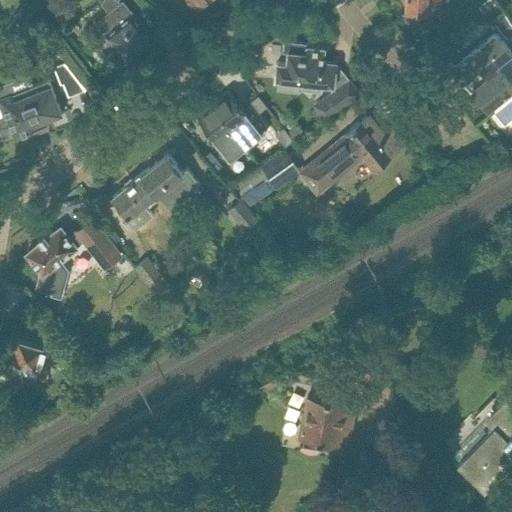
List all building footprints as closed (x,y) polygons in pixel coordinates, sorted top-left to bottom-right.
[(104,33),(117,48),(109,54),(118,66),(126,59),(126,60),(153,39),(122,0),(120,0),(120,1),(119,0),(102,0),(101,2),(108,10),(95,21),(105,32),(104,33)] [(408,0),(407,10),(427,12),(427,0),(408,0)] [(496,31),(452,67),(463,80),(465,79),(488,107),(511,87),(511,82),(496,63),(511,50),(496,31)] [(277,61),(275,78),(278,78),(277,88),(299,90),(300,88),(311,89),(316,82),(323,83),(333,84),(334,84),(336,62),(323,60),(325,47),(308,46),(308,43),(285,41),(284,50),(287,51),(286,62),(277,61)] [(63,82),(69,95),(85,89),(64,62),(54,66),(61,83),(63,82)] [(0,91),(0,120),(8,118),(15,136),(49,123),(47,117),(61,112),(46,73),(0,91)] [(318,110),(315,112),(322,120),(324,119),(345,104),(361,93),(349,79),(333,89),(332,100),(318,110)] [(229,91),(213,103),(248,146),(266,131),(251,112),(248,115),(241,106),(229,91)] [(248,146),(213,103),(198,116),(217,140),(214,143),(229,161),(248,146)] [(299,171),(315,191),(328,181),(324,176),(358,148),(374,169),(405,144),(393,128),(384,135),(367,114),(345,132),(346,134),(299,171)] [(298,123),(287,130),(293,139),(304,131),(298,123)] [(140,173),(156,192),(168,208),(199,183),(186,167),(182,170),(167,151),(140,173)] [(261,165),(235,183),(250,204),(276,187),(261,165)] [(156,192),(140,173),(113,195),(126,212),(124,214),(135,228),(153,214),(144,202),(156,192)] [(241,198),(227,210),(266,256),(280,244),(241,198)] [(93,215),(74,229),(75,231),(83,241),(104,268),(123,253),(93,215)] [(50,294),(61,297),(69,269),(61,259),(77,246),(76,246),(83,241),(75,231),(69,236),(60,226),(47,236),(45,233),(37,239),(40,242),(26,252),(40,270),(35,287),(51,292),(50,294)] [(148,255),(135,265),(183,331),(189,327),(182,316),(187,313),(169,289),(172,288),(162,274),(148,255)] [(8,335),(2,356),(12,360),(10,368),(31,374),(44,378),(53,349),(27,341),(8,335)] [(373,350),(352,362),(369,393),(391,381),(373,350)] [(3,394),(0,395),(0,421),(7,433),(21,424),(3,394)] [(303,443),(338,450),(342,432),(350,434),(356,404),(308,394),(300,436),(305,437),(303,443)] [(496,424),(459,461),(486,488),(511,461),(511,460),(510,458),(511,456),(511,399),(508,396),(497,407),(499,408),(490,418),(496,424)]
